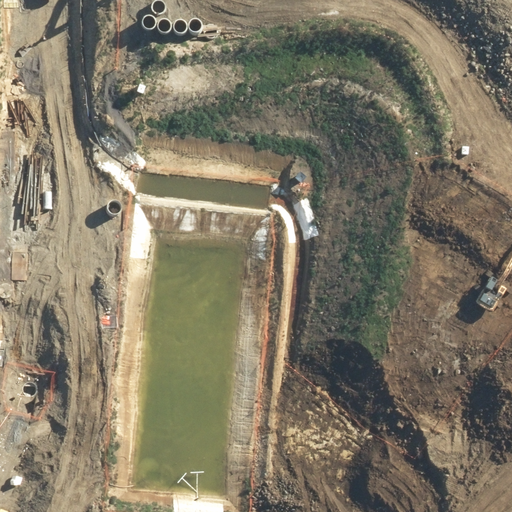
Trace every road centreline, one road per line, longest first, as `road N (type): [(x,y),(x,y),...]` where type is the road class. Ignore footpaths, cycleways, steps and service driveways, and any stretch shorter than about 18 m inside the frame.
road 1 (residential): [(67,0),(49,323),(0,499)]
road 2 (residential): [(410,399),(464,107),(506,45)]
